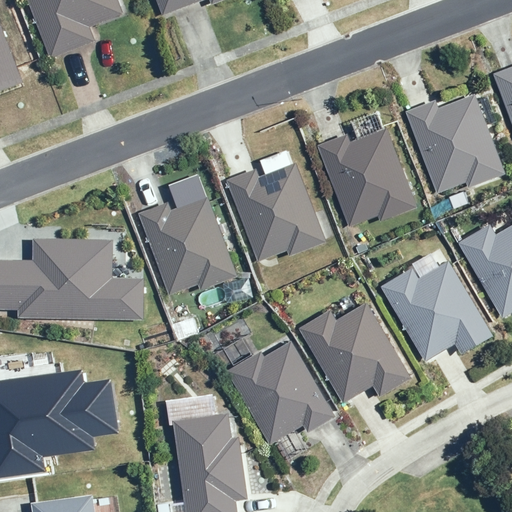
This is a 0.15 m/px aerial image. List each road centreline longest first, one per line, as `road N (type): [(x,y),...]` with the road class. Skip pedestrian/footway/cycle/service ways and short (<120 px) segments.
road 1 (residential): [(9,182),(487,0)]
road 2 (residential): [(338,511),(371,472),(511,391)]
